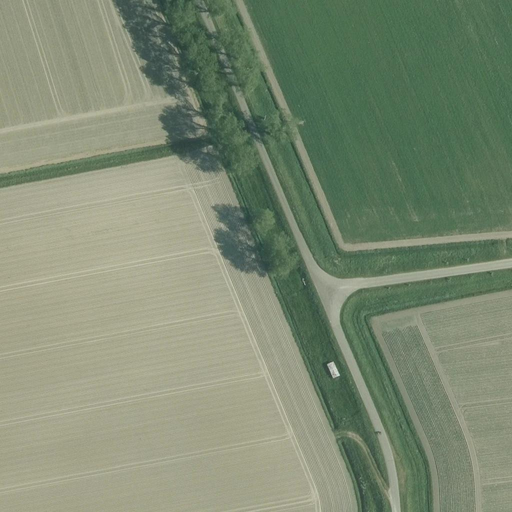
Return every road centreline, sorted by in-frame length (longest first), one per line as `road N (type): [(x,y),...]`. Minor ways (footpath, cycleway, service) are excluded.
road 1 (unclassified): [(204,0),(323,292)]
road 2 (unclassified): [(323,292),(391,463),(396,511)]
road 3 (unclassified): [(323,292),(511,262)]
